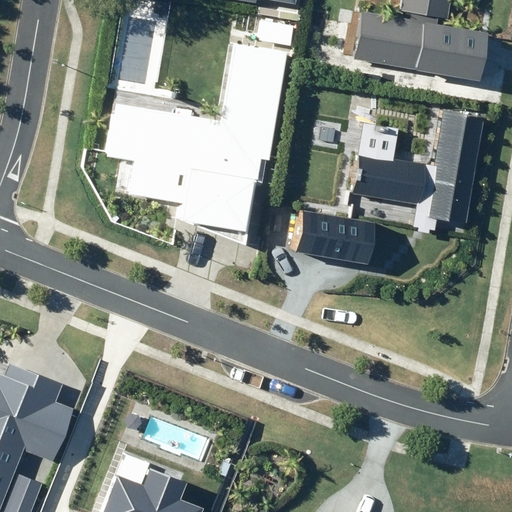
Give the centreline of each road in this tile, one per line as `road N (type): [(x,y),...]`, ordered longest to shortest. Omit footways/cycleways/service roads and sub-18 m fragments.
road 1 (residential): [(0,244),(432,414),(511,426)]
road 2 (residential): [(0,177),(40,0)]
